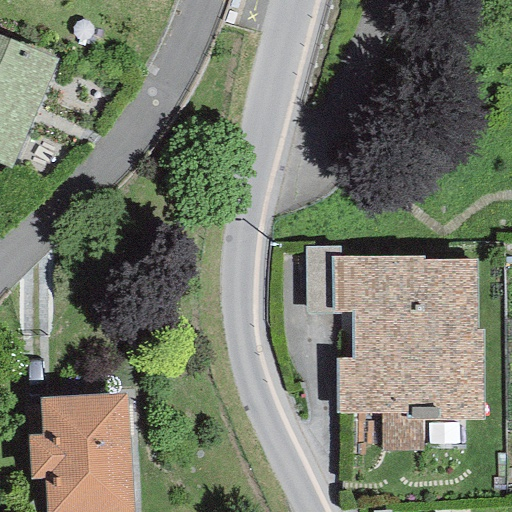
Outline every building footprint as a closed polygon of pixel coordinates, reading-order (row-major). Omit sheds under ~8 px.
[(56,60),(0,37),(0,165),(12,170),(56,60)] [(338,316),(338,313),(332,313),(331,258),(339,258),(339,246),(303,247),(304,316),(338,316)] [(339,258),(331,258),(332,313),(338,313),(351,312),(351,357),(334,357),(334,415),(379,415),(411,414),(411,421),(420,421),(483,420),(482,332),(476,332),(475,263),(423,263),(423,257),(339,258)] [(131,511),(125,394),(39,398),(41,434),(27,434),(29,480),(44,479),(45,511),(131,511)] [(420,453),(420,421),(411,421),(411,414),(379,415),(380,453),(420,453)]
